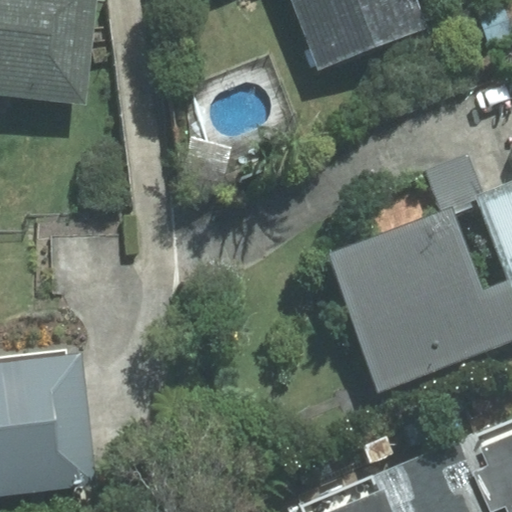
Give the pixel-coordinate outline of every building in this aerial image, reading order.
[(84,0),(0,0),(0,103),(74,110),(84,0)] [(408,0),(280,0),(310,76),(421,33),(408,0)] [(459,160),(414,178),(429,216),(475,198),(459,160)] [(511,187),(468,205),(511,314),(511,187)] [(440,216),(310,268),(362,401),(511,341),(511,328),(497,291),(473,300),(440,216)] [(64,364),(0,371),(0,501),(79,492),(64,364)] [(511,511),(511,420),(295,511),(511,511)]
